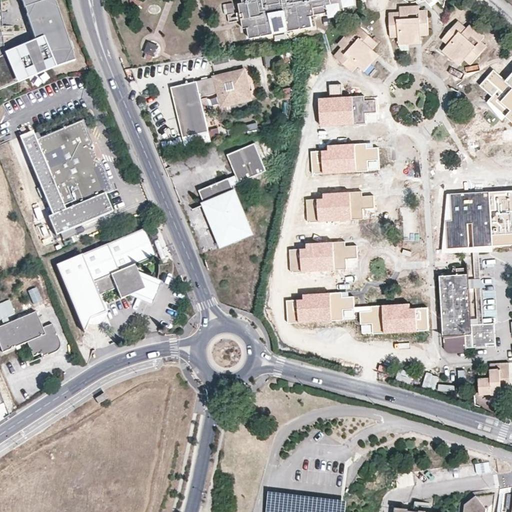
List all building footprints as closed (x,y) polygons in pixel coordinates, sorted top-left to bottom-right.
[(23,0),(37,43),(26,47),(25,45),(0,54),(0,87),(37,73),(35,68),(45,65),(46,69),(76,59),(56,0),(23,0)] [(307,19),(311,0),(240,0),(242,7),(238,8),(240,22),(242,33),(246,32),(248,43),(272,39),(271,31),(286,28),(287,36),(303,33),(307,19)] [(327,10),(330,4),(328,0),(311,0),(307,19),(303,33),(312,32),(310,21),(314,21),(314,20),(328,18),(327,10)] [(328,0),(330,4),(327,10),(328,18),(341,16),(340,8),(355,6),(354,0),(328,0)] [(429,36),(428,12),(420,12),(419,7),(399,8),(400,13),(389,13),(390,38),(398,38),(398,45),(414,45),(416,41),(421,41),(421,40),(421,36),(429,36)] [(484,37),(470,25),(466,29),(458,21),(442,39),(448,45),(442,51),(455,61),(459,60),(461,63),(465,59),(471,64),(487,46),(481,41),(484,37)] [(377,44),(360,28),(355,33),(351,29),(337,44),(342,48),(334,56),(352,73),(357,67),(364,72),(374,61),(373,57),(377,53),(373,50),(377,44)] [(279,72),(277,57),(263,59),(265,74),(279,72)] [(230,67),(229,60),(214,62),(215,69),(230,67)] [(511,74),(509,78),(496,68),(482,83),(495,93),(489,100),(504,120),(509,114),(511,116),(511,74)] [(246,72),(173,90),(185,139),(211,133),(202,99),(220,94),(222,103),(230,101),(231,106),(244,103),(242,98),(252,96),(246,72)] [(337,72),(324,72),(324,83),(337,83),(337,72)] [(329,85),(330,97),(341,97),(341,85),(329,85)] [(284,98),(292,96),(289,86),(281,88),(284,98)] [(318,98),(320,125),(375,123),(374,100),(364,101),(363,96),(341,97),(330,97),(318,98)] [(89,150),(89,148),(91,142),(82,119),(35,138),(34,138),(62,210),(103,194),(110,191),(99,161),(93,159),(92,158),(90,159),(86,151),(89,150)] [(256,121),(245,125),(247,132),(258,129),(256,121)] [(34,138),(35,138),(32,131),(19,136),(50,215),(46,216),(53,234),(110,212),(103,194),(62,210),(34,138)] [(266,171),(255,143),(227,155),(236,176),(199,191),(205,205),(214,201),(217,207),(207,211),(222,246),(233,241),(234,243),(241,241),(240,238),(252,233),(237,197),(232,186),(239,182),(266,171)] [(328,150),(311,151),(312,174),(380,171),(379,148),(368,148),(368,143),(327,146),(328,150)] [(92,158),(93,159),(94,156),(92,149),(89,148),(89,150),(86,151),(90,159),(92,158)] [(244,194),(239,182),(232,186),(237,197),(244,194)] [(511,244),(511,190),(451,193),(452,221),(446,222),(447,248),(492,245),(511,244)] [(322,198),(305,199),(306,223),(375,219),(373,196),(363,196),(362,191),(322,194),(322,198)] [(492,245),(447,248),(446,222),(452,221),(451,193),(447,194),(441,253),(474,253),(478,324),(484,324),(480,253),(492,252),(492,245)] [(214,201),(205,205),(207,211),(217,207),(214,201)] [(147,228),(84,253),(60,263),(86,331),(92,316),(108,310),(100,293),(119,287),(123,297),(135,292),(152,302),(161,283),(142,273),(138,264),(158,256),(147,228)] [(306,248),(289,249),(290,273),(358,269),(357,246),(347,247),(346,242),(305,244),(306,248)] [(472,325),(469,269),(457,269),(457,275),(440,276),(444,336),(444,347),(446,350),(447,352),(451,353),(466,352),(466,349),(486,348),(485,344),(496,344),(495,324),(484,324),(478,324),(472,325)] [(36,287),(28,291),(33,303),(42,300),(36,287)] [(303,299),(286,300),(287,323),(356,319),(355,312),(355,307),(354,297),(344,297),(343,292),(303,295),(303,299)] [(9,300),(0,303),(0,320),(2,320),(3,324),(10,321),(8,317),(15,314),(9,300)] [(413,304),(372,306),(373,311),(360,312),(362,334),(429,330),(428,308),(413,309),(413,304)] [(14,319),(10,321),(3,324),(0,324),(0,344),(2,350),(25,341),(31,357),(38,354),(38,352),(46,349),(48,355),(54,352),(56,351),(58,349),(59,347),(60,345),(59,341),(52,323),(43,327),(36,311),(14,319)] [(38,352),(38,354),(40,358),(48,355),(46,349),(38,352)] [(490,364),(491,371),(491,378),(479,379),(480,395),(502,394),(502,390),(511,390),(510,363),(490,364)] [(108,398),(104,393),(95,398),(99,404),(108,398)] [(410,472),(395,475),(396,487),(412,484),(410,472)] [(267,491),(264,511),(343,511),(345,497),(267,491)] [(511,511),(511,506),(511,511),(484,511),(485,510),(474,496),(463,504),(462,511),(425,511),(418,511),(407,510),(407,509),(394,508),(393,511),(395,511),(511,511)]
